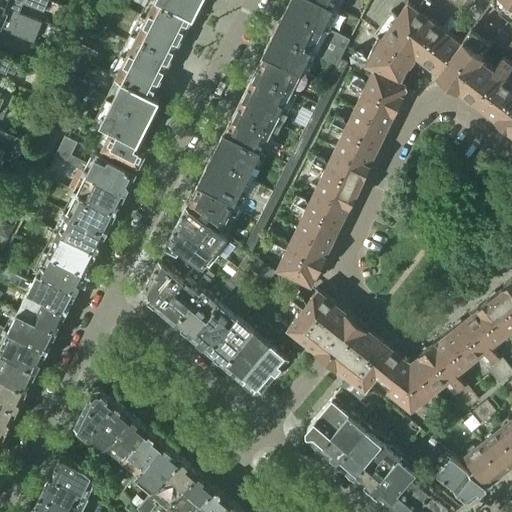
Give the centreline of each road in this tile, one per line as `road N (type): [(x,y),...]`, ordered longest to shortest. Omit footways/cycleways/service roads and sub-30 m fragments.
road 1 (residential): [(258,0),(111,296)]
road 2 (residential): [(436,96),(416,108),(343,258),(365,306)]
road 3 (residential): [(266,427),(111,296)]
road 4 (residential): [(87,343),(233,466)]
road 5 (residential): [(87,343),(2,511)]
road 6 (residential): [(365,306),(392,322),(427,323),(511,255)]
road 7 (residential): [(361,511),(266,427)]
road 8 (residential): [(436,96),(508,0)]
